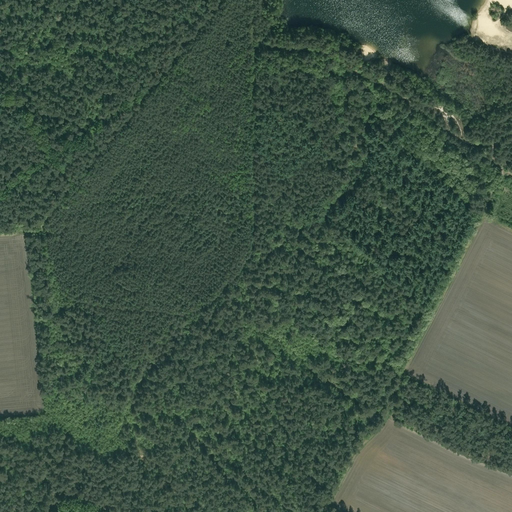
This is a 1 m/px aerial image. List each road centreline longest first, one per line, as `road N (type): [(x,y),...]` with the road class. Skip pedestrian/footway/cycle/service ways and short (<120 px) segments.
road 1 (track): [(42,225),(56,279),(69,296),(181,311),(205,304),(238,273),(253,238),(253,38)]
road 2 (track): [(325,511),(490,205),(503,167),(493,158),(498,142)]
road 3 (track): [(220,0),(42,225),(0,235)]
road 4 (track): [(59,481),(24,233)]
road 5 (track): [(253,38),(334,57),(423,112)]
